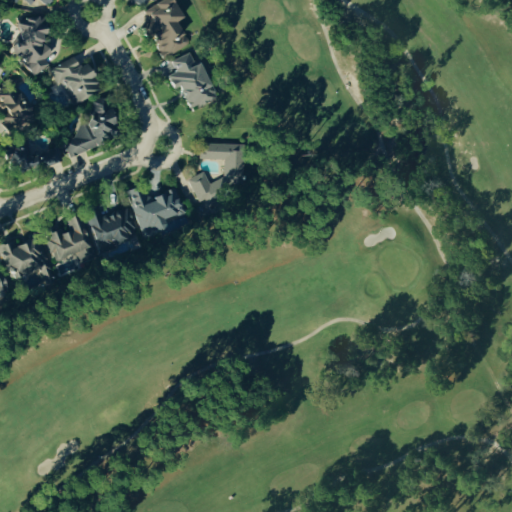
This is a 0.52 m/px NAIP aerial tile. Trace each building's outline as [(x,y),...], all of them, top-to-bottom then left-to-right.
[(134,0),(140,8),(153,0),(134,0)] [(162,0),(142,12),(150,25),(140,31),(146,41),(150,38),(163,60),(188,45),(175,23),(182,19),(170,0),(162,0)] [(54,60),(40,40),(50,32),(36,12),(15,27),(20,34),(6,43),(29,77),(54,60)] [(169,62),(174,73),(165,77),(171,91),(177,89),(186,111),(213,100),(193,52),(169,62)] [(47,71),(55,87),(60,84),(71,108),(99,94),(85,65),(77,69),(72,59),(47,71)] [(31,123),(18,82),(0,87),(0,111),(5,114),(3,118),(8,135),(18,131),(20,137),(16,144),(5,139),(0,150),(0,162),(1,166),(18,174),(118,141),(104,98),(93,102),(89,110),(86,111),(77,132),(48,141),(36,136),(24,140),(23,139),(19,128),(31,123)] [(241,145),(201,145),(201,161),(223,161),(222,178),(208,185),(203,173),(186,181),(196,203),(206,203),(232,191),(233,191),(242,187),(242,163),(241,160),(241,145)] [(141,236),(185,220),(173,189),(146,199),(143,192),(127,198),(141,236)] [(96,252),(135,241),(126,210),(99,217),(96,208),(84,211),(96,252)] [(51,263),(74,257),(76,264),(97,258),(86,220),(70,225),(72,230),(60,234),(57,225),(41,230),(51,263)] [(0,245),(0,254),(8,280),(39,270),(30,241),(13,246),(11,242),(0,245)]
